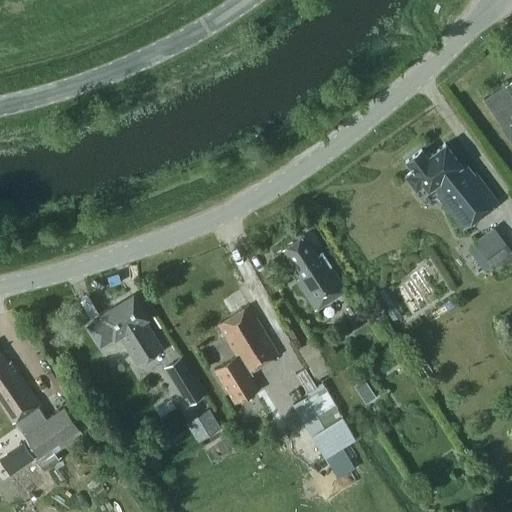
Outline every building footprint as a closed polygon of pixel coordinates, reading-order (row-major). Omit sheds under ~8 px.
[(511,80),(484,99),(511,141),(511,80)] [(465,162),(462,165),(446,144),(428,157),(422,149),(406,161),(413,170),(406,176),(416,190),(424,184),(429,191),(435,186),(440,192),(437,194),(464,229),(498,202),(476,173),(474,175),(465,162)] [(507,243),(494,226),(473,241),(475,244),(469,249),(479,263),(507,243)] [(322,253),(318,255),(304,235),(284,248),(274,255),(285,271),(288,275),(292,272),(316,309),(347,290),(322,253)] [(241,296),(215,255),(189,272),(214,313),(241,296)] [(162,348),(144,319),(146,318),(133,297),(87,325),(100,347),(120,334),(123,338),(122,338),(138,363),(162,348)] [(249,372),(279,354),(249,306),(219,324),(238,355),(215,369),(235,404),(259,389),(249,372)] [(337,352),(327,338),(318,344),(314,338),(299,347),(315,374),(320,377),(331,370),(334,375),(359,359),(349,344),(337,352)] [(41,404),(12,361),(8,363),(0,351),(0,402),(13,423),(15,421),(41,404)] [(165,367),(188,404),(205,393),(182,356),(165,367)] [(305,369),(296,374),(307,393),(316,387),(305,369)] [(356,387),(366,403),(377,396),(361,372),(352,378),(357,386),(356,387)] [(332,422),(342,416),(324,386),(305,397),(323,427),(332,422)] [(221,428),(209,408),(197,415),(210,435),(221,428)] [(342,416),(332,422),(345,444),(355,438),(342,416)] [(342,446),(324,457),(337,479),(355,468),(342,446)] [(151,448),(139,456),(149,472),(162,464),(151,448)] [(37,460),(45,470),(60,459),(52,449),(37,460)]
